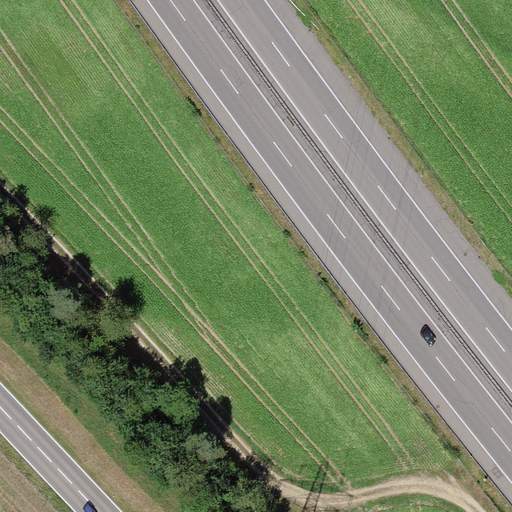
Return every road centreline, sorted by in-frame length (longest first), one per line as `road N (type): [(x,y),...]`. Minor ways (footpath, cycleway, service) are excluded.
road 1 (track): [(473,511),(432,487),(328,506),(280,491),(0,195)]
road 2 (motorway): [(169,0),(511,454)]
road 3 (motorway): [(511,357),(243,0)]
road 4 (primary): [(0,413),(91,511)]
